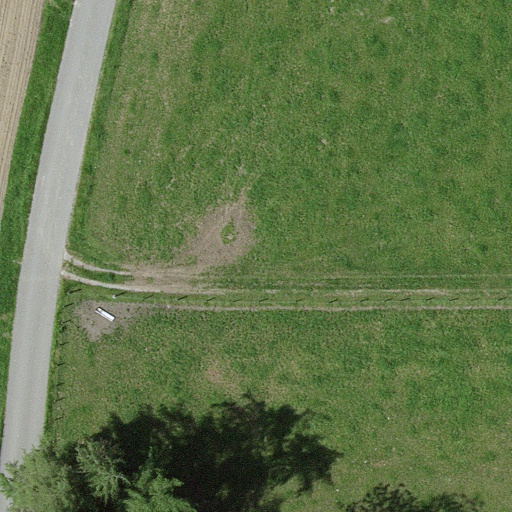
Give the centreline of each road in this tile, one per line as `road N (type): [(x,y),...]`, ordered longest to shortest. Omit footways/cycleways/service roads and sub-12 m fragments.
road 1 (unclassified): [(96,0),(43,257),(16,511)]
road 2 (track): [(43,257),(106,277),(166,284),(511,283)]
